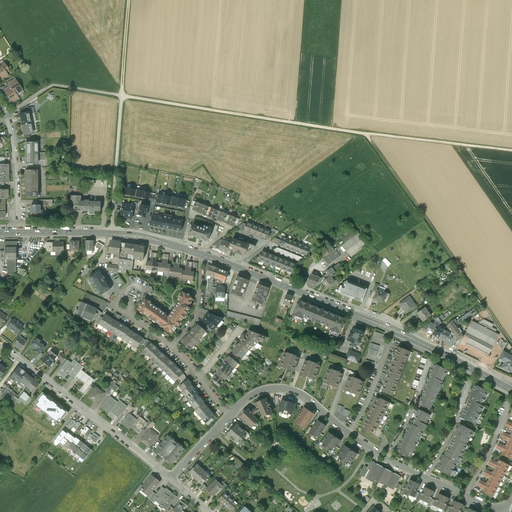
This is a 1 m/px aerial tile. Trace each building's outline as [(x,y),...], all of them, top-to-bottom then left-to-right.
[(8,84),(10,87),(16,96),(22,91),(14,80),(8,84)] [(18,98),(16,96),(10,87),(3,91),(11,103),(18,98)] [(27,108),(27,106),(18,111),(19,115),(29,113),(34,113),(33,107),(27,108)] [(19,115),(21,125),(31,123),(29,113),(19,115)] [(33,134),(31,123),(21,125),(23,136),(33,134)] [(25,142),(25,153),(37,153),(37,142),(25,142)] [(37,160),(37,153),(25,153),(25,164),(37,164),(37,160)] [(137,189),(122,187),(121,194),(136,197),(137,189)] [(151,192),(137,189),(136,197),(149,200),(151,192)] [(172,197),(158,195),(157,202),(170,205),(172,197)] [(80,211),(100,211),(100,202),(80,201),(80,196),(71,196),(71,206),(80,206),(80,211)] [(172,197),(170,205),(184,208),(186,200),(172,197)] [(193,210),(199,212),(202,204),(196,202),(194,207),(193,210)] [(209,207),(202,204),(199,212),(205,215),(209,207)] [(121,217),(126,218),(129,206),(123,205),(121,217)] [(38,206),(30,206),(30,217),(40,217),(40,206),(38,206)] [(134,207),(129,206),(126,218),(132,219),(133,212),(134,207)] [(140,206),(139,214),(147,215),(148,207),(140,206)] [(209,216),(215,219),(218,211),(212,208),(209,216)] [(227,214),(221,212),(218,220),(224,222),(227,214)] [(152,215),(150,225),(180,230),(181,221),(170,219),(171,216),(163,215),(162,217),(152,215)] [(237,218),(231,215),(227,223),(234,226),(235,223),(237,218)] [(243,232),(249,234),(253,225),(247,222),(246,225),(243,232)] [(243,232),(246,225),(243,224),(235,229),(243,232)] [(203,229),(193,225),(189,235),(208,242),(212,228),(204,225),(203,229)] [(259,227),(253,225),(249,234),(255,236),(259,227)] [(264,229),(259,227),(255,236),(261,239),(264,229)] [(270,232),(264,229),(261,239),(266,241),(268,237),(270,232)] [(342,240),(345,244),(355,237),(352,233),(342,240)] [(336,240),(332,235),(324,240),(328,245),(336,240)] [(342,246),(350,257),(366,246),(358,235),(355,237),(345,244),(342,246)] [(279,246),(284,248),(288,239),(282,237),(280,241),(279,246)] [(284,248),(289,251),(293,241),(288,239),(284,248)] [(79,240),(69,240),(69,244),(69,249),(78,250),(78,249),(79,240)] [(85,240),(85,251),(93,251),(93,246),(93,241),(85,240)] [(110,240),(108,254),(113,254),(111,265),(118,266),(119,259),(119,255),(121,242),(110,240)] [(212,246),(220,249),(223,241),(220,240),(212,246)] [(249,246),(233,240),(231,244),(229,250),(245,256),(249,246)] [(228,254),(229,250),(231,244),(223,241),(220,249),(220,251),(228,254)] [(289,251),(295,253),(299,244),(293,241),(289,251)] [(48,252),(53,252),(53,243),(46,243),(45,242),(42,247),(45,249),(46,249),(46,251),(46,252),(48,252)] [(96,246),(93,246),(93,251),(94,252),(95,252),(97,251),(99,252),(103,245),(98,242),(97,242),(96,244),(96,246)] [(63,243),(53,243),(53,252),(55,252),(55,256),(60,256),(61,256),(61,255),(61,251),(63,251),(63,243)] [(124,254),(134,255),(136,245),(126,244),(124,254)] [(295,253),(300,255),(304,246),(299,244),(295,253)] [(145,247),(136,245),(134,255),(134,258),(143,260),(145,247)] [(310,248),(304,246),(300,255),(306,257),(310,248)] [(321,255),(328,265),(340,256),(335,249),(335,250),(332,246),(330,248),(331,249),(328,252),(327,251),(321,255)] [(5,247),(5,251),(5,259),(7,259),(16,258),(15,247),(5,247)] [(278,249),(272,252),(298,262),(302,258),(278,249)] [(259,260),(264,262),(268,253),(262,251),(259,260)] [(145,269),(151,270),(154,253),(151,253),(150,262),(146,261),(145,269)] [(273,256),(268,253),(264,262),(270,264),(273,256)] [(162,263),(159,263),(157,271),(163,272),(166,255),(163,254),(162,263)] [(279,258),(273,256),(270,264),(275,266),(279,258)] [(16,275),(16,258),(7,259),(7,275),(16,275)] [(284,260),(279,258),(275,266),(281,269),(284,260)] [(119,259),(118,266),(117,272),(125,274),(126,270),(132,270),(133,261),(119,259)] [(174,267),(170,267),(169,273),(169,275),(175,276),(177,259),(175,259),(174,267)] [(290,262),(284,260),(281,269),(286,271),(290,262)] [(382,270),(387,266),(382,261),(378,264),(382,270)] [(185,271),(182,270),(181,277),(181,279),(187,279),(189,262),(186,262),(185,271)] [(295,265),(290,262),(286,271),(292,273),(295,265)] [(339,263),(332,268),(335,272),(342,268),(339,263)] [(106,271),(117,272),(118,266),(111,265),(107,264),(106,271)] [(207,274),(211,276),(210,280),(213,281),(214,277),(218,268),(210,265),(208,271),(207,274)] [(86,266),(79,275),(81,277),(84,273),(85,273),(89,268),(86,266)] [(228,272),(218,268),(214,277),(225,281),(228,272)] [(332,275),(335,272),(332,268),(325,273),(327,275),(329,277),(332,275)] [(100,270),(89,276),(92,281),(91,281),(94,287),(95,286),(100,295),(111,288),(100,270)] [(311,275),(307,285),(315,287),(319,277),(311,275)] [(327,275),(321,278),(319,277),(315,287),(322,282),(329,277),(327,275)] [(329,277),(322,282),(326,287),(335,281),(332,277),(333,276),(332,275),(329,277)] [(237,276),(231,293),(242,297),(248,281),(237,276)] [(338,279),(335,281),(326,287),(328,290),(340,282),(338,279)] [(340,285),(337,293),(351,298),(362,302),(367,289),(347,281),(345,282),(343,287),(340,285)] [(258,284),(252,300),(262,305),(269,288),(258,284)] [(225,288),(216,287),(215,297),(224,297),(225,294),(225,288)] [(376,292),(373,299),(383,302),(387,293),(377,289),(376,292)] [(178,300),(180,301),(188,307),(193,299),(183,292),(178,300)] [(286,294),(283,303),(288,306),(292,296),(286,294)] [(409,297),(399,304),(406,314),(416,306),(409,297)] [(190,308),(188,307),(180,301),(177,306),(169,318),(165,316),(166,315),(158,309),(148,302),(144,300),(137,310),(155,322),(155,323),(158,324),(159,322),(164,326),(163,328),(173,334),(179,326),(190,308)] [(303,317),(310,320),(315,307),(300,300),(294,315),(295,316),(294,319),(301,322),(303,317)] [(77,314),(81,316),(86,305),(81,302),(77,310),(79,311),(77,314)] [(97,313),(96,311),(97,309),(86,305),(81,316),(92,321),(93,318),(97,313)] [(330,312),(315,307),(310,320),(325,326),(330,312)] [(418,313),(424,321),(432,315),(426,307),(419,312),(418,313)] [(452,320),(455,325),(476,311),(474,308),(461,317),(456,320),(454,318),(452,320)] [(102,313),(97,309),(96,311),(97,313),(93,318),(96,320),(100,316),(102,313)] [(259,326),(261,320),(228,311),(227,317),(259,326)] [(345,318),(330,312),(325,326),(331,328),(329,333),(336,336),(338,333),(339,333),(345,318)] [(99,325),(103,328),(110,317),(105,314),(103,318),(99,325)] [(206,314),(204,318),(215,327),(221,319),(206,314)] [(94,322),(99,325),(103,318),(100,316),(96,320),(94,322)] [(103,328),(108,330),(115,320),(110,317),(103,328)] [(4,324),(7,327),(13,320),(9,318),(4,324)] [(212,331),(215,327),(204,318),(200,322),(212,331)] [(13,320),(7,327),(17,334),(23,327),(13,319),(13,320)] [(483,319),(477,323),(495,332),(496,329),(492,327),(493,324),(483,319)] [(119,323),(115,320),(108,330),(113,333),(119,323)] [(447,325),(458,340),(463,336),(455,325),(452,320),(446,324),(447,325)] [(470,337),(467,343),(488,354),(499,334),(495,332),(477,323),(472,320),(465,335),(470,337)] [(420,329),(427,332),(432,323),(430,322),(420,329)] [(113,333),(118,336),(124,326),(120,323),(119,323),(113,333)] [(427,332),(438,338),(442,329),(443,328),(440,327),(434,324),(432,323),(427,332)] [(198,325),(194,329),(201,336),(205,331),(198,325)] [(231,325),(200,362),(205,366),(235,329),(231,325)] [(129,329),(124,326),(118,336),(123,339),(129,329)] [(350,332),(347,340),(352,342),(353,342),(354,340),(360,342),(363,332),(354,328),(352,332),(350,332)] [(123,340),(127,343),(134,332),(129,329),(123,339),(123,340)] [(194,329),(190,334),(197,341),(201,336),(194,329)] [(450,333),(442,329),(438,338),(445,341),(450,333)] [(248,330),(247,334),(257,342),(258,343),(259,341),(262,342),(265,336),(248,330)] [(138,335),(134,332),(127,343),(132,346),(138,335)] [(254,346),(257,342),(247,334),(245,335),(243,333),(241,336),(253,346),(254,346)] [(190,334),(186,338),(193,345),(197,341),(190,334)] [(143,338),(138,335),(132,346),(137,349),(140,344),(143,339),(143,338)] [(250,350),(253,346),(241,336),(239,339),(241,341),(240,342),(249,349),(250,350)] [(20,337),(13,345),(19,350),(26,342),(20,337)] [(42,341),(37,337),(30,345),(36,349),(35,351),(39,355),(45,347),(40,343),(42,341)] [(500,337),(497,342),(500,343),(499,344),(502,346),(501,347),(503,348),(506,343),(504,341),(504,340),(502,339),(503,338),(500,337)] [(189,350),(193,345),(186,338),(182,343),(189,350)] [(237,344),(236,346),(245,354),(249,349),(240,342),(238,345),(237,344)] [(143,352),(147,356),(154,347),(150,344),(147,348),(143,352)] [(371,344),(368,354),(376,356),(379,346),(371,344)] [(241,358),(245,354),(236,346),(234,348),(235,349),(233,351),(233,352),(238,356),(241,358)] [(147,356),(151,359),(158,351),(154,347),(147,356)] [(399,347),(394,361),(404,365),(410,352),(399,347)] [(362,354),(349,349),(345,358),(358,363),(362,354)] [(292,356),(298,358),(305,361),(311,363),(314,358),(294,350),(292,356)] [(151,359),(155,363),(162,355),(158,351),(151,359)] [(511,355),(503,351),(498,359),(504,362),(501,368),(509,372),(510,371),(511,372),(511,355)] [(233,352),(230,356),(235,361),(238,356),(233,352)] [(284,353),(279,366),(293,371),(298,358),(292,356),(284,353)] [(47,355),(42,361),(49,367),(50,365),(51,366),(54,363),(52,363),(54,360),(47,355)] [(155,363),(159,367),(167,358),(162,355),(155,363)] [(226,358),(225,360),(234,367),(238,363),(235,361),(230,356),(229,356),(227,358),(226,358)] [(159,367),(163,371),(171,362),(167,358),(159,367)] [(68,360),(67,361),(62,368),(58,373),(64,378),(68,373),(74,365),(68,360)] [(224,363),(222,365),(231,372),(234,367),(225,360),(223,362),(224,363)] [(305,361),(300,374),(314,379),(319,366),(311,363),(305,361)] [(399,379),(404,365),(394,361),(388,374),(399,379)] [(77,362),(74,365),(68,373),(74,379),(76,377),(81,370),(83,367),(77,362)] [(163,371),(167,374),(175,366),(171,362),(163,371)] [(430,372),(431,373),(443,379),(447,371),(434,364),(430,372)] [(220,367),(218,368),(227,376),(231,372),(222,365),(220,367)] [(167,374),(171,378),(179,370),(175,366),(167,374)] [(336,372),(342,374),(348,377),(355,379),(357,374),(338,366),(336,372)] [(17,385),(20,381),(26,373),(18,367),(12,375),(9,379),(17,385)] [(217,371),(215,374),(224,381),(227,376),(218,368),(216,371),(217,371)] [(328,369),(323,382),(337,387),(342,374),(336,372),(328,369)] [(94,380),(81,370),(76,377),(85,383),(80,390),(84,393),(94,380)] [(183,373),(179,370),(171,378),(175,382),(179,378),(183,373)] [(25,385),(27,387),(33,379),(26,373),(20,381),(17,384),(22,388),(25,385)] [(431,373),(428,379),(440,385),(442,382),(442,381),(443,379),(431,373)] [(224,381),(215,374),(214,376),(212,378),(215,380),(216,382),(221,385),(224,381)] [(392,396),(399,379),(388,374),(381,391),(392,396)] [(348,377),(343,390),(358,395),(362,382),(355,379),(348,377)] [(39,384),(33,379),(27,387),(31,390),(33,392),(39,384)] [(179,387),(183,391),(190,384),(191,383),(188,379),(183,383),(179,387)] [(437,391),(440,385),(428,379),(425,385),(437,391)] [(119,387),(115,384),(112,382),(111,381),(107,386),(109,387),(111,389),(107,394),(110,396),(115,390),(116,391),(119,387)] [(182,392),(185,396),(194,388),(190,384),(183,391),(182,392)] [(438,392),(437,391),(425,385),(422,389),(424,390),(423,392),(424,393),(435,399),(438,392)] [(467,398),(469,399),(480,405),(487,392),(474,385),(467,398)] [(96,386),(88,397),(96,403),(104,393),(96,386)] [(12,390),(7,387),(3,391),(5,393),(8,395),(11,391),(12,390)] [(27,395),(31,390),(27,387),(17,399),(15,402),(19,404),(21,400),(28,405),(33,399),(27,395)] [(198,392),(194,388),(185,396),(189,400),(197,393),(198,392)] [(11,407),(15,402),(17,399),(14,397),(16,394),(11,391),(8,395),(3,401),(11,407)] [(33,404),(46,414),(56,401),(43,391),(33,404)] [(188,401),(192,406),(201,398),(197,393),(189,400),(188,401)] [(430,408),(435,399),(424,393),(419,403),(422,404),(430,408)] [(101,407),(108,413),(117,402),(110,396),(101,407)] [(204,402),(201,398),(192,406),(196,410),(203,403),(204,402)] [(119,399),(117,402),(108,413),(107,414),(115,421),(125,408),(127,406),(119,399)] [(255,404),(256,408),(253,410),(256,413),(260,411),(262,417),(272,413),(266,399),(255,404)] [(376,399),(368,414),(379,419),(381,415),(383,416),(387,409),(385,408),(387,403),(380,399),(379,400),(376,399)] [(482,406),(480,405),(469,399),(460,417),(473,424),(482,406)] [(295,409),(294,407),(295,403),(282,400),(280,404),(279,405),(280,407),(279,411),(292,414),(293,410),(295,409)] [(69,411),(56,401),(46,414),(59,424),(69,411)] [(195,411),(198,415),(207,407),(203,403),(196,410),(195,411)] [(393,406),(387,403),(385,408),(387,409),(383,416),(381,415),(379,419),(377,423),(379,424),(376,431),(374,430),(371,435),(379,439),(382,432),(380,432),(393,406)] [(430,408),(422,404),(419,410),(428,414),(430,409),(430,408)] [(198,415),(202,419),(211,411),(207,407),(198,415)] [(299,425),(305,428),(314,415),(304,408),(295,420),(300,424),(299,425)] [(239,418),(251,429),(259,420),(254,416),(256,413),(253,410),(251,412),(247,409),(239,418)] [(419,410),(414,419),(425,424),(429,415),(428,414),(419,410)] [(215,415),(211,411),(202,419),(206,423),(215,415)] [(129,430),(131,428),(137,420),(129,413),(121,424),(129,430)] [(377,423),(379,419),(368,414),(361,429),(364,431),(371,435),(374,430),(376,431),(379,424),(377,423)] [(139,417),(137,420),(131,428),(138,434),(146,425),(147,423),(139,417)] [(411,421),(410,424),(423,432),(427,425),(425,424),(414,419),(413,422),(411,421)] [(318,420),(309,433),(315,437),(317,435),(318,436),(326,425),(318,420)] [(78,422),(77,422),(73,427),(76,430),(78,431),(80,431),(83,427),(83,426),(78,422)] [(231,438),(237,444),(248,432),(237,423),(227,434),(231,438)] [(410,424),(406,431),(420,438),(423,432),(410,424)] [(452,438),(453,438),(466,445),(473,431),(459,424),(452,438)] [(82,432),(82,433),(87,437),(88,437),(91,432),(91,431),(87,427),(85,427),(82,432)] [(158,435),(151,429),(150,429),(142,440),(149,446),(158,435)] [(57,439),(61,442),(67,434),(63,430),(57,439)] [(416,445),(420,438),(406,431),(403,438),(416,445)] [(60,442),(64,446),(72,436),(68,433),(67,434),(61,442),(60,442)] [(90,438),(90,439),(95,442),(96,442),(99,438),(99,437),(94,433),(93,433),(90,438)] [(341,441),(328,433),(321,442),(324,444),(322,446),(330,451),(332,450),(334,451),(341,441)] [(168,435),(156,449),(172,463),(184,448),(168,435)] [(511,446),(511,439),(502,435),(501,437),(507,440),(506,443),(511,446)] [(68,449),(69,448),(76,439),(72,436),(64,446),(68,449)] [(76,438),(76,439),(69,448),(72,451),(80,441),(76,438)] [(412,452),(416,445),(403,438),(399,445),(412,452)] [(466,445),(453,438),(444,456),(457,463),(466,445)] [(76,455),(76,454),(84,444),(80,441),(72,451),(72,452),(76,455)] [(498,443),(497,446),(511,453),(511,446),(506,443),(504,446),(498,443)] [(88,447),(84,444),(76,454),(80,457),(88,447)] [(409,457),(412,452),(399,445),(397,448),(399,449),(398,451),(409,457)] [(357,454),(344,446),(337,455),(340,457),(338,459),(346,464),(348,463),(350,464),(354,458),(357,454)] [(511,459),(511,456),(511,453),(497,446),(495,448),(502,451),(501,454),(511,459)] [(92,450),(88,447),(80,457),(84,460),(92,450)] [(450,476),(457,463),(444,456),(443,455),(436,469),(450,476)] [(490,459),(489,462),(506,470),(508,465),(497,459),(496,462),(490,459)] [(364,466),(360,474),(374,482),(375,480),(384,485),(385,482),(395,487),(397,483),(400,477),(371,461),(368,468),(364,466)] [(503,476),(506,470),(489,462),(488,464),(494,467),(492,470),(503,476)] [(189,473),(193,477),(201,468),(197,464),(190,471),(189,473)] [(193,477),(197,481),(206,472),(201,468),(193,477)] [(500,481),(503,476),(492,470),(491,473),(485,470),(483,472),(500,481)] [(210,476),(206,472),(197,481),(202,485),(203,483),(210,476)] [(497,486),(500,481),(483,472),(482,474),(488,478),(487,481),(497,486)] [(143,486),(141,489),(148,495),(151,491),(159,481),(152,475),(143,486)] [(208,488),(206,489),(213,496),(221,488),(223,486),(216,479),(208,488)] [(409,496),(409,494),(415,482),(411,480),(406,489),(404,494),(409,496)] [(494,492),(497,486),(487,481),(485,484),(479,480),(478,483),(494,492)] [(419,484),(415,482),(409,494),(414,496),(416,492),(419,484)] [(203,492),(206,489),(208,488),(203,483),(202,485),(199,488),(203,492)] [(491,497),(494,492),(478,483),(477,485),(483,488),(481,491),(491,497)] [(136,495),(141,489),(143,486),(141,484),(133,493),(136,495)] [(155,501),(159,504),(170,491),(166,487),(165,489),(162,486),(155,494),(151,500),(154,502),(155,501)] [(420,499),(424,501),(429,489),(425,487),(422,494),(420,499)] [(434,491),(429,489),(424,501),(428,503),(431,498),(434,491)] [(177,496),(170,491),(159,504),(158,506),(162,509),(163,507),(166,510),(169,505),(177,496)] [(218,500),(223,504),(230,496),(225,492),(218,500)] [(434,506),(439,508),(444,496),(441,494),(441,495),(439,494),(436,501),(434,506)] [(225,506),(227,508),(234,500),(230,496),(223,504),(225,506)] [(448,497),(444,496),(439,508),(443,510),(445,505),(448,498),(447,498),(448,497)] [(238,504),(234,500),(227,508),(231,511),(238,504)] [(448,511),(454,511),(459,502),(456,501),(455,501),(454,500),(451,507),(448,511)] [(185,511),(182,509),(185,505),(180,501),(174,508),(170,511),(185,511)] [(463,504),(459,502),(454,511),(459,511),(460,511),(463,505),(462,504),(463,504)]
